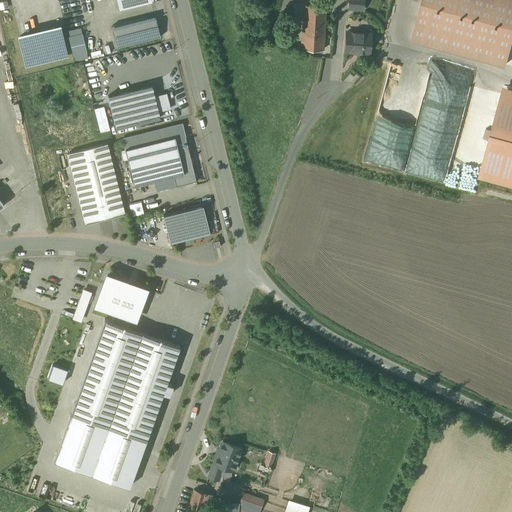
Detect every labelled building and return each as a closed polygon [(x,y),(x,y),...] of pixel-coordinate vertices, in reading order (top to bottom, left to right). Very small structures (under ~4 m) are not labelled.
[(151,0),(116,0),(119,9),(152,1),(151,0)] [(349,0),(349,9),(363,10),(363,0),(349,0)] [(511,0),(421,0),(411,39),(506,65),(511,41),(511,0)] [(326,6),(304,5),(303,22),(325,24),(326,6)] [(155,15),(111,26),(117,47),(161,36),(155,15)] [(325,24),(303,22),(302,49),(323,50),(325,24)] [(59,27),(20,36),(27,65),(66,56),(59,27)] [(78,27),(64,30),(72,61),(86,57),(78,27)] [(371,34),(347,32),(345,52),(369,54),(371,34)] [(446,181),(467,80),(424,71),(424,70),(387,62),(383,80),(387,81),(385,92),(394,94),(391,104),(411,108),(398,171),(446,181)] [(152,85),(108,96),(116,129),(160,118),(158,111),(170,108),(166,93),(158,95),(154,93),(152,85)] [(511,88),(502,86),(478,177),(511,186),(511,88)] [(189,125),(122,141),(133,183),(199,167),(189,125)] [(107,143),(68,153),(85,224),(126,214),(125,214),(107,143)] [(140,202),(128,204),(129,215),(142,213),(140,202)] [(202,206),(164,215),(171,244),(210,235),(202,206)] [(146,289),(107,276),(97,305),(116,312),(112,322),(123,326),(127,316),(135,319),(146,289)] [(90,292),(84,290),(81,300),(87,302),(90,292)] [(81,300),(74,319),(80,321),(87,302),(81,300)] [(112,322),(105,319),(54,462),(129,489),(163,394),(169,396),(173,386),(166,383),(180,346),(123,326),(112,322)] [(47,364),(42,378),(57,384),(62,370),(47,364)] [(213,463),(233,470),(241,449),(221,442),(213,463)] [(205,486),(214,496),(219,491),(209,482),(205,486)] [(212,496),(195,491),(188,511),(201,511),(204,501),(210,503),(212,496)] [(243,493),(237,510),(242,511),(258,511),(262,500),(243,493)] [(283,499),(280,511),(303,511),(306,505),(283,499)]
